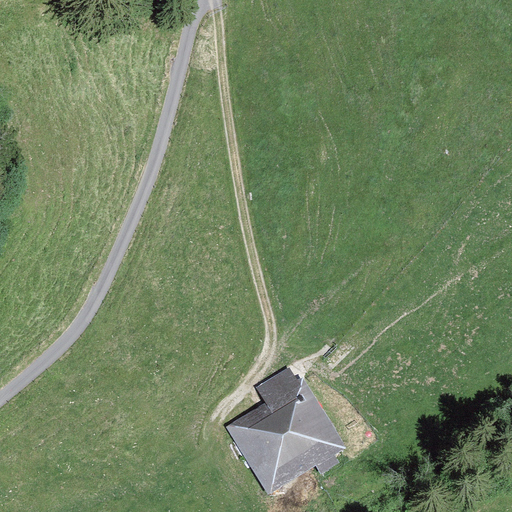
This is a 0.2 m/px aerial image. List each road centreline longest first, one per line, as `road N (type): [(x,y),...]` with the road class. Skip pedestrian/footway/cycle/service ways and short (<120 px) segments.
road 1 (unclassified): [(194,0),(126,231),(76,322),(0,398)]
road 2 (track): [(233,401),(267,360),(273,334),(215,69),(210,0)]
